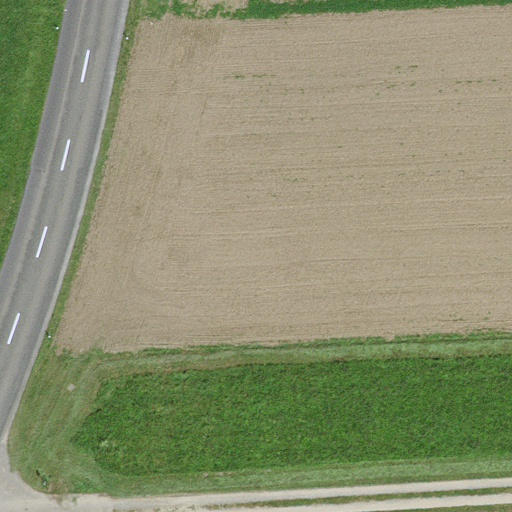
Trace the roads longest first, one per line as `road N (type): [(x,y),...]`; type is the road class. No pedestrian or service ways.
road 1 (track): [(0,502),(126,509),(511,488)]
road 2 (tertiary): [(97,0),(50,214),(0,365)]
